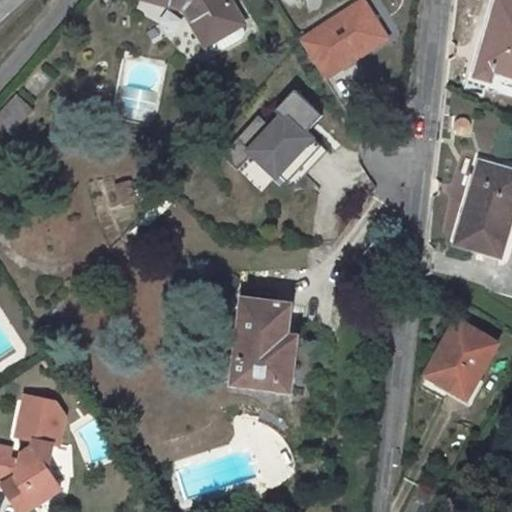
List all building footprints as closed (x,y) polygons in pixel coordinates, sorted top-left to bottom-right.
[(227,0),(150,0),(183,10),(206,45),(242,23),(227,0)] [(353,0),(295,35),(323,80),(389,40),(365,0),(353,0)] [(511,0),(497,0),(473,77),(511,89),(511,0)] [(242,23),(206,45),(211,54),(218,55),(245,38),(247,31),(242,23)] [(282,191),(324,149),(304,129),(319,115),(294,89),(237,146),(282,191)] [(0,126),(9,135),(33,109),(15,92),(0,108),(0,126)] [(511,170),(477,161),(456,239),(501,251),(511,211),(511,170)] [(290,307),(242,301),(232,385),(280,391),(286,337),(290,307)] [(495,349),(457,326),(425,378),(463,401),(495,349)] [(280,391),(289,393),(297,338),(286,337),(280,391)] [(0,488),(14,511),(28,511),(61,491),(45,467),(48,449),(53,450),(61,416),(53,404),(21,398),(13,442),(33,446),(33,448),(16,460),(9,458),(10,451),(0,449),(0,478),(12,480),(0,488)]
